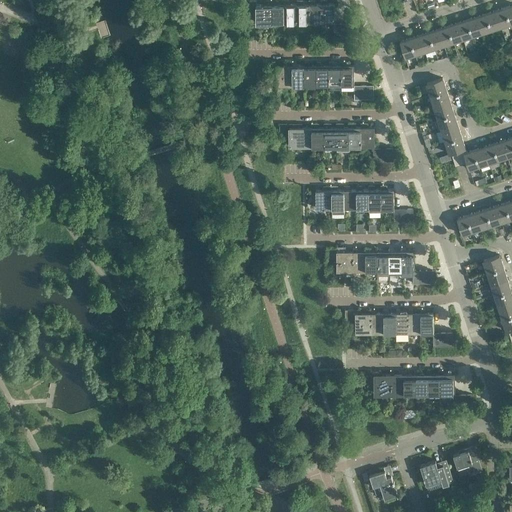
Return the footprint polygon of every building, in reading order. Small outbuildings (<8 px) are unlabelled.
[(272,22),(272,0),(266,0),(266,4),(256,4),(256,0),(249,0),(250,0),(250,15),(256,15),(256,22),(272,22)] [(285,22),(284,4),(276,4),(276,0),(272,0),(272,22),(285,22)] [(297,21),(297,3),(289,4),(288,0),(284,0),(284,4),(285,22),(297,21)] [(309,21),(309,3),(301,3),(300,0),(296,0),(297,3),(297,21),(309,21)] [(322,21),(321,3),(313,3),(313,0),(308,0),(309,3),(309,21),(322,21)] [(334,21),(334,3),(326,3),(325,0),(321,0),(321,3),(322,21),(334,21)] [(511,23),(506,7),(496,10),(501,26),(511,23)] [(501,26),(496,10),(486,13),(492,29),(501,26)] [(492,29),(486,13),(477,16),(482,32),(492,29)] [(482,32),(477,16),(467,19),(473,35),(482,32)] [(473,35),(467,19),(458,22),(463,38),(473,35)] [(463,38),(458,22),(448,25),(454,41),(463,38)] [(454,41),(448,25),(439,28),(444,44),(454,41)] [(444,44),(439,28),(429,31),(435,48),(444,44)] [(435,48),(429,31),(420,34),(425,51),(435,48)] [(425,51),(420,34),(410,37),(416,54),(425,51)] [(416,54),(410,37),(401,41),(406,57),(416,54)] [(304,83),(304,65),(296,65),(296,61),(292,61),(292,65),(292,83),(304,83)] [(317,83),(317,65),(308,65),(308,61),(304,61),(304,65),(304,83),(317,83)] [(329,83),(329,65),(321,65),(321,61),(317,61),(317,65),(317,83),(329,83)] [(341,83),(341,65),(333,65),(333,61),(329,61),(329,65),(329,83),(341,83)] [(354,83),(354,65),(345,65),(345,61),(341,61),(341,65),(341,83),(354,83)] [(292,83),(292,65),(280,66),(280,62),(273,62),(273,75),(276,75),(276,84),(292,83)] [(447,89),(443,77),(427,83),(430,95),(447,89)] [(450,101),(447,89),(430,95),(434,106),(450,101)] [(454,113),(450,101),(434,106),(438,118),(454,113)] [(458,124),(454,113),(438,118),(442,129),(458,124)] [(312,145),(312,127),(300,127),(300,123),(293,123),(293,127),(289,127),(290,145),(312,145)] [(324,145),(324,127),(316,127),(316,123),(312,123),(312,127),(312,145),(324,145)] [(336,145),(336,127),(328,127),(328,123),(324,123),(324,127),(324,145),(336,145)] [(349,145),(349,127),(340,127),(340,123),(336,123),(336,127),(336,145),(349,145)] [(361,145),(361,127),(353,127),(353,123),(349,123),(349,127),(349,145),(361,145)] [(374,145),(374,126),(365,127),(365,123),(361,123),(361,127),(361,145),(374,145)] [(462,136),(458,124),(442,129),(445,141),(462,136)] [(465,148),(462,136),(445,141),(449,153),(452,152),(457,150),(463,149),(465,148)] [(511,154),(511,137),(502,140),(508,156),(511,154)] [(508,156),(502,140),(493,143),(498,159),(508,156)] [(498,159),(493,143),(483,146),(489,162),(498,159)] [(489,162),(483,146),(474,149),(479,165),(489,162)] [(467,161),(464,152),(463,149),(457,150),(461,163),(467,161)] [(479,165),(474,149),(464,152),(467,161),(469,169),(479,165)] [(461,163),(457,150),(452,152),(456,165),(461,163)] [(332,207),(332,185),(326,185),(326,189),(316,189),(316,207),(332,207)] [(344,207),(344,189),(336,189),(336,185),(332,185),(332,207),(344,207)] [(356,207),(356,189),(348,189),(348,185),(344,185),(344,189),(344,207),(356,207)] [(369,207),(369,189),(360,189),(360,185),(356,185),(356,189),(356,207),(369,207)] [(381,207),(381,189),(373,189),(373,185),(369,185),(369,189),(369,207),(381,207)] [(394,206),(394,188),(385,189),(385,185),(381,185),(381,189),(381,207),(394,206)] [(511,218),(505,202),(496,205),(501,222),(511,218)] [(501,222),(496,205),(486,208),(491,225),(501,222)] [(491,225),(486,208),(477,211),(482,228),(491,225)] [(482,228),(477,211),(467,215),(472,231),(482,228)] [(472,231),(467,215),(457,218),(463,234),(472,231)] [(353,269),(353,251),(346,251),(346,246),(337,246),(337,248),(329,248),(329,258),(337,258),(338,269),(353,269)] [(401,268),(401,250),(394,250),(394,248),(389,246),(389,250),(389,268),(401,268)] [(414,268),(414,250),(406,250),(406,248),(401,246),(401,250),(401,268),(414,268)] [(365,269),(365,251),(358,251),(358,248),(353,247),(353,251),(353,269),(365,269)] [(377,268),(377,251),(370,251),(370,248),(365,247),(365,251),(365,269),(377,268)] [(389,268),(389,250),(382,251),(382,248),(377,247),(377,251),(377,268),(389,268)] [(504,266),(500,254),(484,260),(487,272),(504,266)] [(507,278),(504,266),(487,272),(491,283),(507,278)] [(511,290),(507,278),(491,283),(495,295),(511,290)] [(511,302),(511,292),(511,290),(495,295),(499,306),(511,302)] [(511,314),(511,302),(499,306),(502,318),(511,314)] [(396,330),(396,312),(388,313),(388,308),(384,309),(384,313),(384,330),(396,330)] [(408,330),(408,312),(400,312),(400,308),(396,308),(396,312),(396,330),(408,330)] [(421,330),(421,312),(412,312),(412,308),(408,308),(408,312),(408,330),(421,330)] [(434,330),(434,312),(425,312),(425,308),(421,308),(421,312),(421,330),(434,330)] [(372,331),(371,313),(359,313),(359,309),(345,309),(345,322),(356,322),(356,331),(372,331)] [(384,330),(384,313),(376,313),(375,309),(371,309),(371,313),(372,331),(384,330)] [(511,314),(502,318),(506,330),(508,329),(511,328),(511,314)] [(404,392),(404,374),(406,374),(406,370),(402,370),(402,374),(391,374),(391,392),(404,392)] [(416,392),(416,374),(418,374),(418,370),(414,370),(414,374),(406,374),(404,374),(404,392),(416,392)] [(428,392),(428,374),(431,374),(431,370),(427,370),(427,374),(418,374),(416,374),(416,392),(428,392)] [(441,392),(441,374),(443,374),(443,370),(439,370),(439,374),(431,374),(428,374),(428,392),(441,392)] [(454,392),(453,374),(455,374),(455,370),(451,370),(451,374),(443,374),(441,374),(441,392),(454,392)] [(391,392),(391,374),(379,375),(379,371),(372,371),(373,384),(376,384),(376,393),(391,392)] [(482,468),(476,449),(469,451),(469,449),(453,454),(457,467),(472,462),(475,470),(482,468)] [(450,483),(443,464),(438,466),(436,460),(421,465),(427,484),(441,479),(443,485),(450,483)] [(398,493),(392,474),(387,476),(385,470),(370,474),(376,494),(383,492),(385,498),(398,493)]
